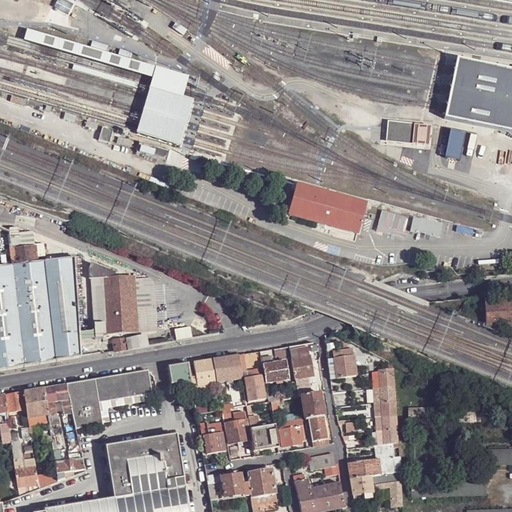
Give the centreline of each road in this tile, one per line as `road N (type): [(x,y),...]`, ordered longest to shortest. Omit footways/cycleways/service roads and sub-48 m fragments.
road 1 (tertiary): [(0,383),(319,326)]
road 2 (tertiary): [(319,326),(419,292),(511,284)]
road 3 (residential): [(319,326),(339,448)]
